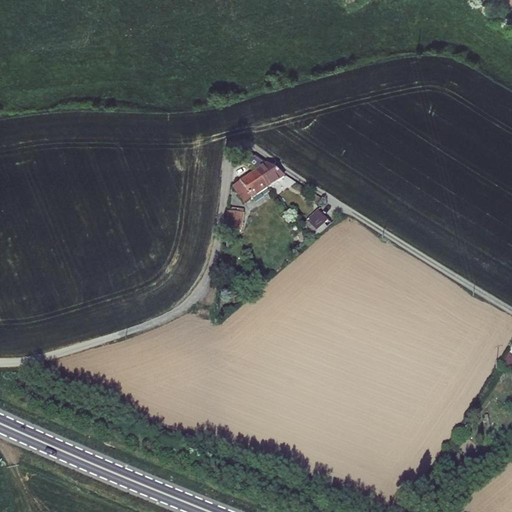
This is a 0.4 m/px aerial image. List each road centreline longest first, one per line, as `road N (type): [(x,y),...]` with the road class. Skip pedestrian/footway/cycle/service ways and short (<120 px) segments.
road 1 (track): [(0,362),(104,339),(193,299),(212,263),(227,152),(240,141),(511,311)]
road 2 (secondary): [(209,511),(0,422)]
